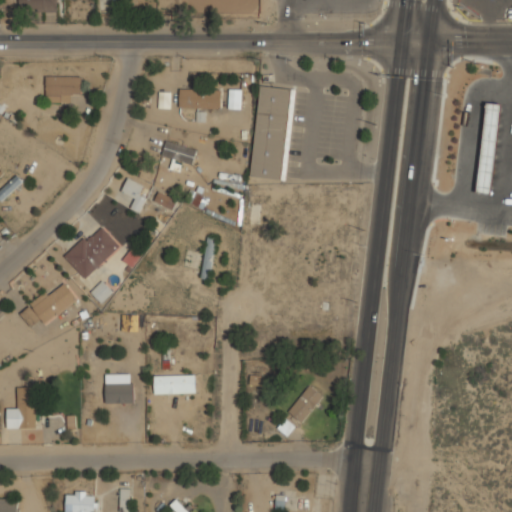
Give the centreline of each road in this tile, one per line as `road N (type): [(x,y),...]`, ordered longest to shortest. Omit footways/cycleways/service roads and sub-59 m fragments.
road 1 (residential): [(130,40),(102,161),(78,195),(0,267),(225,459),(365,461)]
road 2 (primary): [(365,453),(381,435),(427,37)]
road 3 (primary): [(402,38),(355,433),(365,453)]
road 4 (tertiary): [(402,38),(0,41)]
road 5 (residential): [(225,459),(238,300)]
